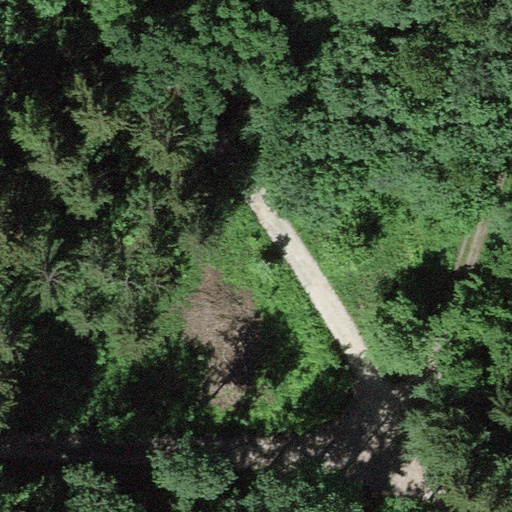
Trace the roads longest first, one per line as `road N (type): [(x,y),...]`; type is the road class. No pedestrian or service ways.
road 1 (track): [(399,432),(343,324),(118,0)]
road 2 (track): [(399,432),(320,455),(0,441)]
road 3 (track): [(477,238),(434,377),(399,432)]
road 4 (track): [(477,238),(511,123)]
